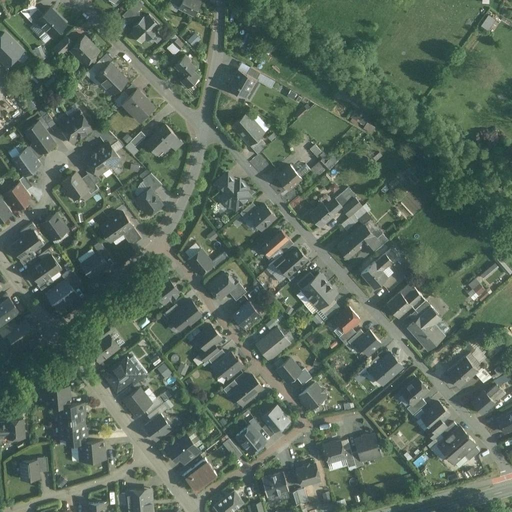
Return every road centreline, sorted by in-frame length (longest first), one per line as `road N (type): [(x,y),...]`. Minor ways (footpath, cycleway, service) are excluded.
road 1 (residential): [(511,478),(493,446),(204,129)]
road 2 (residential): [(302,426),(162,243)]
road 3 (residential): [(204,129),(78,0)]
road 4 (residential): [(57,334),(150,456)]
road 5 (residential): [(150,456),(119,476),(13,511)]
road 6 (residential): [(57,334),(162,243)]
road 7 (residential): [(190,508),(302,426)]
road 8 (residential): [(204,129),(219,0)]
road 9 (residential): [(162,243),(204,129)]
